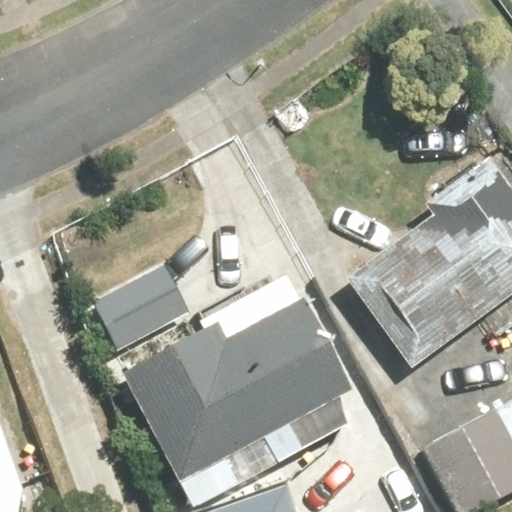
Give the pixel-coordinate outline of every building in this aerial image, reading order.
[(427,226),(343,285),(405,374),(511,299),(511,206),(483,166),(417,212),(427,226)] [(213,329),(116,382),(177,491),(347,397),(297,306),(223,347),(213,329)] [(511,511),(511,402),(418,451),(449,511),(511,511)] [(0,511),(17,511),(20,501),(0,451),(0,511)] [(291,511),(281,485),(213,511),(291,511)]
